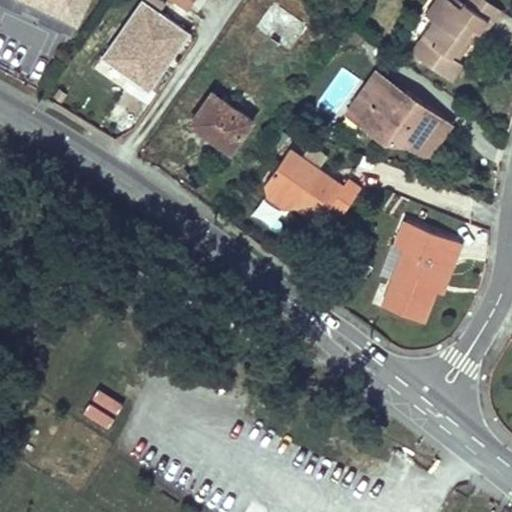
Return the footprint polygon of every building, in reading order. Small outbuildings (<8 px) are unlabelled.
[(0,0),(21,9),(24,1),(41,8),(43,4),(77,21),(86,0),(0,0)] [(175,0),(190,9),(196,0),(175,0)] [(422,31),(410,49),(452,79),(465,63),(459,59),(453,55),(472,27),(478,32),(484,35),(494,22),(464,1),(460,6),(452,0),(433,0),(425,12),(433,18),(422,31)] [(488,0),(464,0),(464,1),(494,22),(502,9),(488,0)] [(185,32),(141,1),(104,56),(142,84),(162,54),(167,58),(185,32)] [(415,26),(422,31),(433,18),(425,12),(415,26)] [(360,45),(367,35),(353,25),(340,43),(346,47),(349,42),(355,41),(360,45)] [(459,59),(478,32),(472,27),(453,55),(459,59)] [(147,87),(167,58),(162,54),(142,84),(147,87)] [(405,89),(378,70),(362,92),(382,106),(386,99),(395,104),(405,89)] [(433,148),(453,121),(405,89),(395,104),(386,99),(382,106),(362,92),(352,105),(366,115),(360,123),(385,140),(407,143),(433,148)] [(249,120),(210,93),(190,122),(230,149),(249,120)] [(366,115),(352,105),(346,113),(360,123),(366,115)] [(433,148),(407,143),(427,157),(433,148)] [(343,185),(291,146),(265,182),(291,201),(318,222),(327,210),(339,219),(361,188),(348,179),(343,185)] [(291,201),(265,182),(267,194),(283,205),(291,201)] [(451,265),(460,240),(406,220),(397,245),(405,248),(399,266),(383,306),(423,321),(435,289),(445,263),(451,265)] [(397,245),(391,243),(385,261),(399,266),(405,248),(397,245)] [(373,265),(357,253),(349,265),(365,277),(373,265)] [(441,292),(451,265),(445,263),(435,289),(441,292)] [(83,412),(109,428),(124,402),(98,386),(83,412)]
